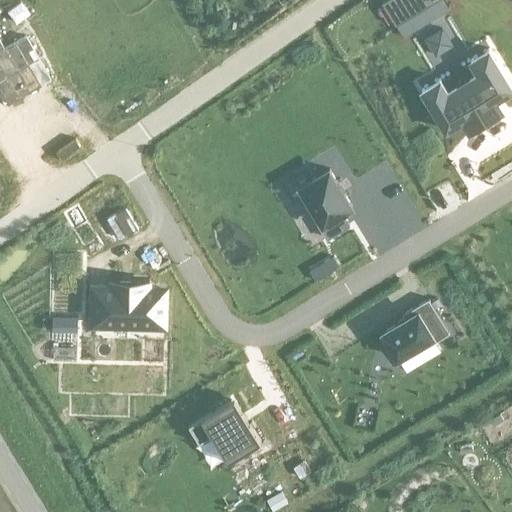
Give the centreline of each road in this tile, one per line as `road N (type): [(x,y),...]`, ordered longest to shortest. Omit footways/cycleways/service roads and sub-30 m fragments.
road 1 (residential): [(117,150),(228,323),(253,336),(279,334),(511,187)]
road 2 (residential): [(332,0),(117,150)]
